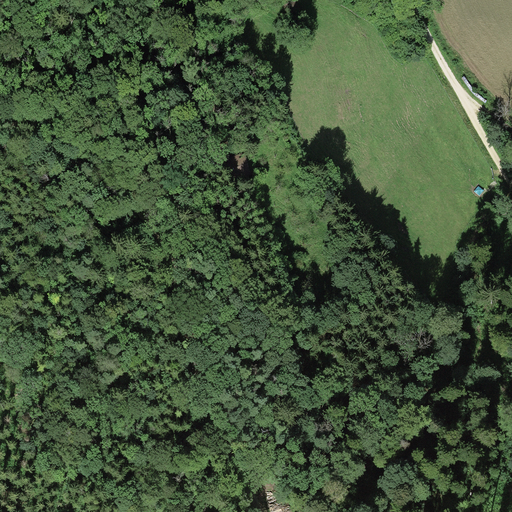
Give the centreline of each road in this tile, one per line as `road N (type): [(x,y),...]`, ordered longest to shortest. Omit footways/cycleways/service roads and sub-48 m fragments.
road 1 (track): [(260,511),(199,388),(164,247),(150,225),(109,183),(0,121)]
road 2 (track): [(407,0),(511,189)]
